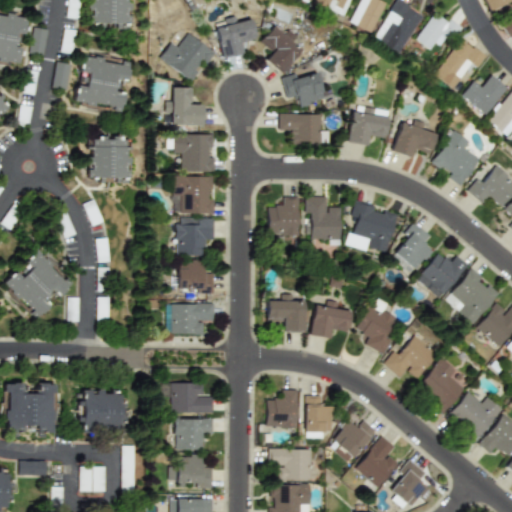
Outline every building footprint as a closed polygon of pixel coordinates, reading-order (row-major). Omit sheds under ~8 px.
[(131,0),(131,1),(135,0),(135,5),(134,5),(134,7),(130,7),(130,13),(134,13),(134,21),(132,21),(132,22),(128,22),(128,21),(124,21),(124,25),(120,25),(120,21),(114,21),(108,21),(108,25),(105,25),(105,21),(101,21),(101,23),(97,23),(97,21),(94,21),(94,13),(98,13),(98,7),(94,7),(94,5),(93,5),(93,1),(97,1),(97,0),(131,0)] [(339,14),(344,0),(312,0),(311,3),(339,14)] [(356,0),(346,22),(368,33),(382,2),(376,0),(356,0)] [(392,0),(370,38),(396,53),(419,14),(394,0),(392,0)] [(511,0),(480,0),(486,12),(511,0)] [(511,11),(496,25),(508,38),(511,35),(511,11)] [(0,15),(5,16),(5,12),(14,13),(13,18),(17,19),(18,15),(26,17),(25,24),(26,24),(25,28),(24,28),(23,30),(15,29),(14,35),(18,35),(18,38),(17,40),(14,39),(13,45),(21,46),(21,49),(22,49),(22,53),(20,53),(19,60),(11,59),(12,56),(8,55),(7,60),(0,59),(0,15)] [(437,46),(447,33),(451,36),(458,27),(447,19),(444,22),(431,12),(411,38),(426,49),(432,42),(437,46)] [(239,54),(238,42),(252,40),(249,19),(233,21),(233,19),(213,21),(218,56),(239,54)] [(281,34),(271,25),(257,41),(270,52),(263,60),(278,73),(299,49),(290,42),(294,38),(285,30),(281,34)] [(43,56),(30,54),(34,28),(47,30),(43,56)] [(156,58),(188,81),(210,51),(184,33),(175,46),(168,42),(156,58)] [(468,63),(473,67),(482,56),(458,38),(430,74),(449,88),(468,63)] [(74,100),(82,54),(128,62),(120,108),(74,100)] [(66,89),(54,87),(58,61),(71,63),(66,89)] [(283,98),(294,95),(297,106),(321,100),(314,73),(293,78),(292,73),(277,77),(283,98)] [(477,87),(470,80),(457,94),(480,115),(503,88),(488,75),(477,87)] [(199,104),(189,104),(189,87),(168,87),(168,102),(162,102),(162,113),(168,113),(168,125),(198,125),(199,104)] [(511,88),(511,87),(483,120),(503,136),(511,125),(511,88)] [(382,138),(385,116),(347,111),(343,142),(363,145),(365,135),(382,138)] [(286,130),(286,145),(317,145),(318,114),(275,113),(275,130),(286,130)] [(397,121),(388,151),(407,157),(410,149),(426,154),(432,133),(419,130),(421,123),(410,120),(409,125),(397,121)] [(428,162),(447,174),(444,178),(457,186),(475,157),(461,148),(466,141),(449,130),(428,162)] [(209,134),(170,133),(169,153),(178,153),(178,171),(211,172),(211,158),(208,158),(209,134)] [(91,168),(95,168),(95,162),(91,162),(91,160),(90,160),(90,156),(95,156),(95,147),(90,147),(90,145),(96,145),(96,138),(100,138),(100,135),(106,135),(106,138),(111,138),(117,138),(117,135),(123,135),(123,138),(127,138),(127,146),(132,146),(132,148),(128,148),(128,156),(132,156),(132,161),(131,161),(131,162),(127,162),(127,169),(131,169),(131,176),(128,176),(128,178),(124,178),(124,176),(120,176),(120,181),(117,181),(117,176),(111,176),(105,176),(105,181),(101,180),(101,176),(97,176),(97,178),(93,178),(93,176),(91,176),(91,168)] [(463,190),(478,202),(484,195),(498,207),(511,189),(511,181),(492,165),(478,182),(473,178),(463,190)] [(210,214),(211,198),(207,198),(208,176),(170,175),(169,195),(178,195),(177,213),(210,214)] [(323,196),(301,197),(302,214),(306,214),(307,239),(337,239),(336,207),(323,207),(323,196)] [(511,196),(501,210),(511,218),(504,226),(511,232),(511,196)] [(264,206),(264,235),(295,235),(296,197),(280,197),(280,206),(264,206)] [(393,213),(350,202),(347,216),(353,218),(349,234),(366,238),(363,248),(382,253),(393,213)] [(173,255),(201,256),(201,240),(210,240),(210,218),(174,217),(173,255)] [(418,244),(425,234),(409,223),(387,257),(411,272),(426,249),(418,244)] [(49,291),(51,294),(48,297),(45,295),(42,298),(46,301),(47,301),(49,304),(48,305),(50,307),(44,313),(43,312),(37,318),(32,313),(35,310),(22,296),(19,299),(13,292),(17,289),(14,286),(12,288),(6,282),(11,277),(10,276),(13,273),(14,275),(16,273),(22,279),(26,275),(23,272),(25,271),(27,269),(29,271),(33,268),(27,262),(29,260),(28,259),(31,256),(32,257),(37,252),(43,258),(41,260),(43,263),(47,259),(53,266),(50,268),(64,282),(67,279),(72,284),(66,289),(67,290),(61,297),(59,295),(58,296),(55,293),(52,289),(49,291)] [(452,255),(447,262),(435,252),(412,279),(435,299),(464,265),(452,255)] [(173,289),(196,289),(196,293),(210,293),(210,273),(201,273),(201,261),(174,260),(173,289)] [(494,294),(476,280),(479,277),(467,267),(441,300),(470,323),(494,294)] [(263,322),(280,322),(280,332),(300,332),(301,301),(289,300),(289,294),(277,294),(277,300),(263,300),(263,322)] [(496,346),(511,326),(511,305),(509,303),(503,311),(492,302),(472,327),(496,346)] [(168,333),(200,334),(200,321),(210,321),(210,304),(168,303),(168,333)] [(361,345),(379,353),(395,318),(375,309),(375,308),(365,303),(352,330),(365,336),(361,345)] [(344,331),(347,311),(332,308),(332,307),(322,306),(310,304),(306,335),(326,338),(327,329),(344,331)] [(511,334),(502,347),(511,355),(511,334)] [(414,378),(434,354),(410,335),(394,355),(390,351),(379,363),(396,377),(403,369),(414,378)] [(447,376),(452,371),(439,358),(413,386),(440,411),(461,388),(447,376)] [(168,382),(199,383),(199,394),(194,394),(194,396),(210,397),(210,413),(167,413),(168,382)] [(6,432),(6,386),(50,386),(50,432),(6,432)] [(263,400),(271,400),(271,398),(279,398),(279,389),(295,389),(294,428),(278,428),(278,426),(263,426),(263,400)] [(76,432),(77,390),(118,391),(118,432),(76,432)] [(498,410),(483,396),(478,403),(465,391),(445,414),(473,438),(498,410)] [(301,432),(328,431),(327,406),(316,406),(316,395),(300,395),(301,432)] [(486,453),(492,446),(503,456),(511,445),(511,425),(500,415),(474,443),(486,453)] [(171,418),(210,418),(209,434),(201,434),(201,442),(199,442),(199,450),(172,449),(173,435),(171,435),(171,418)] [(330,440),(338,430),(336,428),(343,419),(353,428),(360,420),(373,430),(366,438),(367,438),(349,459),(347,457),(344,462),(331,451),(336,445),(330,440)] [(351,468),(374,487),(395,463),(384,454),(391,446),(378,435),(351,468)] [(266,449),(308,449),(307,481),(276,481),(276,467),(281,467),(281,465),(265,465),(266,449)] [(165,466),(172,466),(172,465),(173,465),(173,457),(187,457),(187,454),(199,454),(199,463),(209,463),(209,488),(193,489),(193,484),(182,484),(182,486),(175,486),(175,484),(172,484),(172,480),(165,480),(165,466)] [(511,454),(501,466),(511,475),(511,454)] [(415,481),(422,472),(407,460),(382,491),(404,509),(422,487),(415,481)] [(0,471),(9,472),(7,508),(0,507),(0,471)] [(267,484),(306,485),(306,503),(296,503),(296,511),(265,511),(265,508),(270,508),(271,498),(267,498),(267,484)] [(165,511),(165,500),(199,500),(199,499),(208,499),(208,511),(165,511)]
